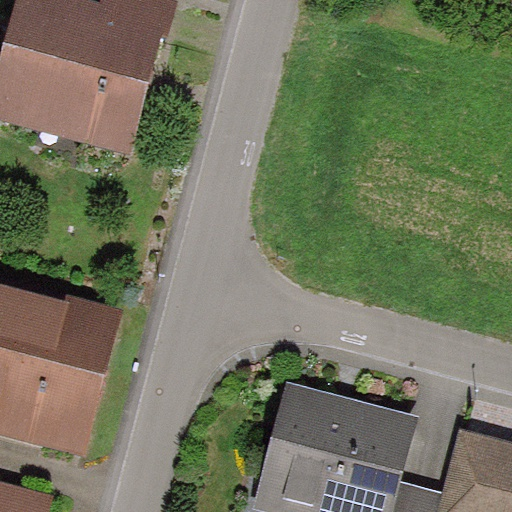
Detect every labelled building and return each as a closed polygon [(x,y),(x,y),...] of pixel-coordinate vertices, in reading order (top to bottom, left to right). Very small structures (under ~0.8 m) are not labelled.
[(174,9),(141,0),(110,0),(104,23),(156,36),(166,39),(174,9)] [(104,23),(28,2),(0,108),(0,110),(42,121),(44,112),(92,124),(89,134),(127,144),(156,36),(104,23)] [(109,322),(0,293),(0,419),(27,427),(25,433),(76,446),(109,322)] [(408,429),(301,403),(293,423),(278,428),(277,447),(285,459),(277,500),(326,511),(386,511),(394,488),(408,429)] [(496,454),(471,447),(452,511),(511,511),(511,472),(493,467),(496,454)] [(407,511),(414,494),(394,488),(386,511),(407,511)] [(438,511),(441,503),(414,494),(407,511),(438,511)] [(43,511),(44,508),(0,495),(0,511),(43,511)]
